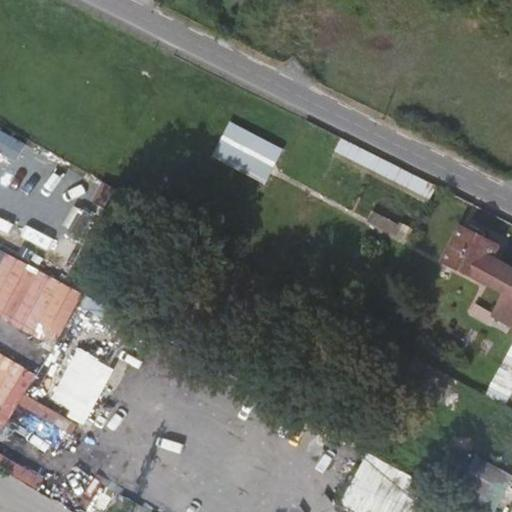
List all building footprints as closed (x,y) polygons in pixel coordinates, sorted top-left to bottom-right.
[(227,139),(276,167),(284,154),(234,126),(227,139)] [(222,147),(238,157),(265,171),(271,175),(276,167),(227,139),(222,147)] [(265,171),(238,157),(231,166),(258,182),(265,171)] [(500,258),(462,238),(444,272),(482,292),(504,303),(493,324),(511,334),(511,270),(497,262),(500,258)] [(0,286),(0,386),(44,309),(0,286)] [(85,334),(36,423),(80,449),(131,359),(85,334)] [(511,363),(504,362),(498,389),(511,392),(511,363)] [(174,383),(123,472),(168,497),(221,408),(174,383)]
